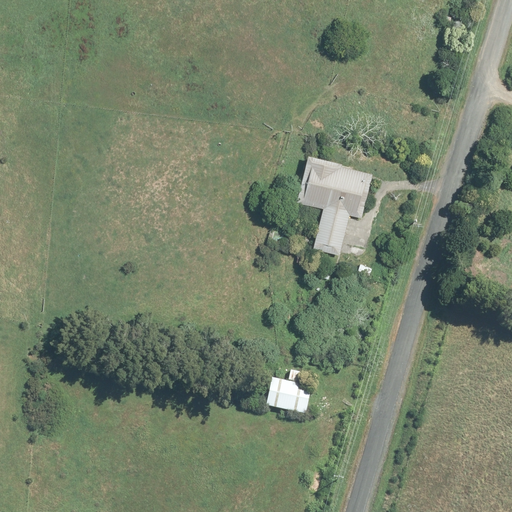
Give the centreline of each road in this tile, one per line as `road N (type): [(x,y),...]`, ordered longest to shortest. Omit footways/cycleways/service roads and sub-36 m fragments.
road 1 (unclassified): [(360,511),(461,163)]
road 2 (unclassified): [(461,163),(509,0)]
